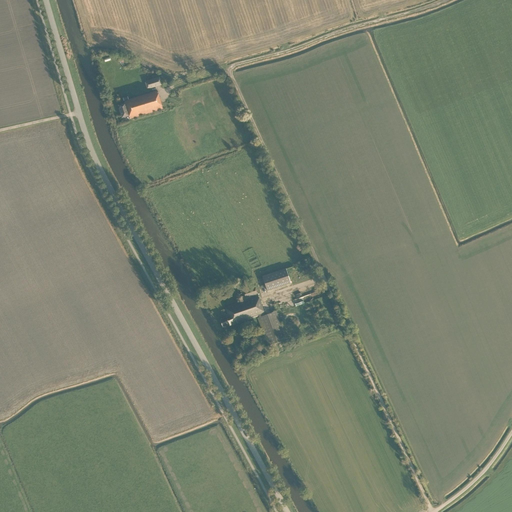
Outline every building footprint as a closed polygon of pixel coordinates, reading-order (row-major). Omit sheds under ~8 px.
[(145,81),(147,90),(162,86),(159,77),(145,81)] [(129,116),(130,119),(162,109),(157,91),(129,100),(124,101),(124,104),(118,105),(122,118),(129,116)] [(259,261),(253,249),(245,253),(251,264),(253,263),(252,261),(254,260),(255,263),(259,261)] [(262,276),(267,291),(291,283),(286,268),(262,276)] [(259,316),(264,314),(255,286),(241,291),(244,301),(225,307),(228,316),(220,320),(223,327),(229,324),(230,326),(237,323),(238,324),(259,316)] [(264,314),(259,316),(259,317),(257,318),(267,346),(286,339),(276,312),(265,316),(264,314)]
